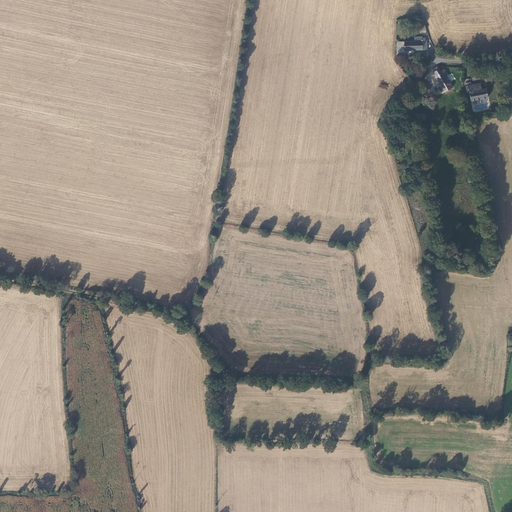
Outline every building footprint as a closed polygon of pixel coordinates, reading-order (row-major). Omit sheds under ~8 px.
[(418,19),(422,30),(426,28),(423,17),(418,19)] [(404,50),(428,48),(426,40),(422,40),(415,41),(401,42),(402,49),(397,49),(398,54),(404,53),(404,50)] [(451,81),(445,69),(441,71),(439,67),(436,69),(436,71),(435,72),(442,86),(443,86),(446,91),(453,88),(450,82),(451,81)] [(429,83),(426,80),(420,86),(424,91),(428,88),(426,86),(429,83)] [(482,90),(482,85),(482,84),(470,85),(470,87),(470,92),(471,101),(488,98),(487,89),(482,90)]
